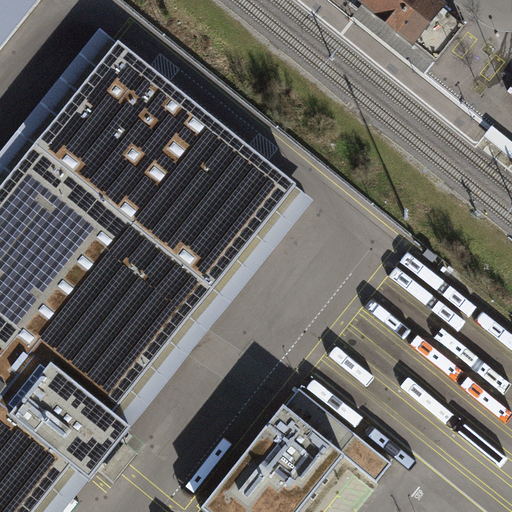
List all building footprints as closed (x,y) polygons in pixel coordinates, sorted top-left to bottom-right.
[(0,0),(0,49),(37,0),(0,0)] [(466,27),(432,0),(366,0),(364,3),(437,63),(466,27)] [(0,155),(0,160),(10,168),(104,48),(99,44),(88,58),(80,53),(0,155)] [(120,45),(0,194),(0,511),(39,511),(72,471),(92,487),(103,473),(114,460),(125,446),(134,435),(114,419),(300,189),(120,45)] [(511,141),(494,127),(485,137),(511,158),(511,141)] [(287,412),(206,511),(307,511),(349,462),(378,485),(394,466),(301,391),(286,411),(287,412)] [(138,456),(125,446),(114,460),(103,473),(115,483),(126,470),(138,456)]
